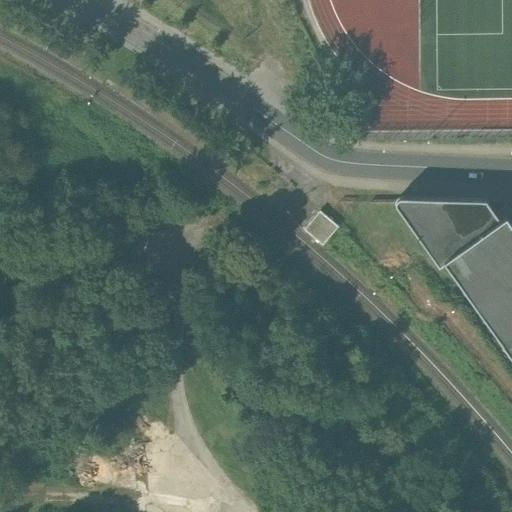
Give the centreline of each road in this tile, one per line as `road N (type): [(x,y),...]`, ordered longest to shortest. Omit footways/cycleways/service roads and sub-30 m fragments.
road 1 (tertiary): [(79,0),(336,162),(511,173)]
road 2 (unclassified): [(0,265),(153,243),(203,227)]
